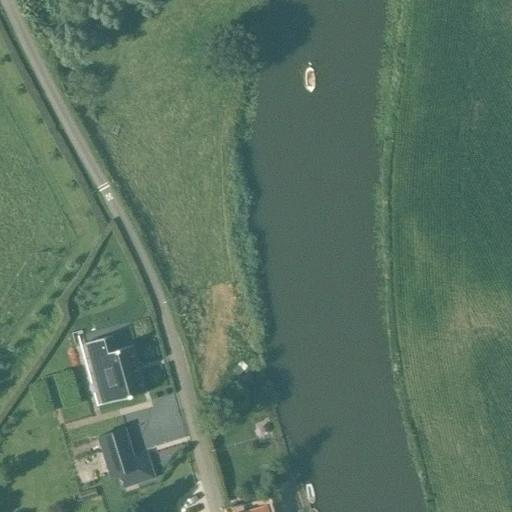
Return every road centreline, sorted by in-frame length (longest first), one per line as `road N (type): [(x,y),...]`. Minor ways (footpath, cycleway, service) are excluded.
road 1 (residential): [(216,511),(164,318),(102,186)]
road 2 (unclassified): [(102,186),(5,0)]
